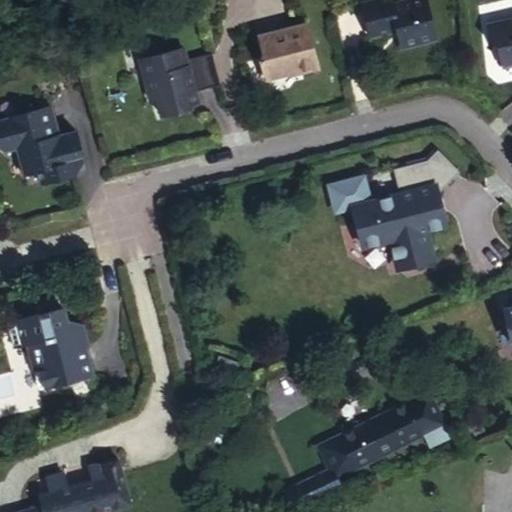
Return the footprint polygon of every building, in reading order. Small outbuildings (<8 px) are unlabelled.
[(360,0),(370,33),(397,27),(401,44),(435,35),(426,0),(360,0)] [(511,18),(485,21),(485,39),(493,45),(495,68),(506,67),(507,68),(511,67),(511,18)] [(264,75),(298,66),(298,68),(317,63),(305,19),(257,32),(262,53),(258,54),(264,75)] [(181,43),(138,53),(148,95),(155,93),(159,110),(180,105),(179,102),(187,100),(223,91),(212,48),(184,55),(181,43)] [(0,111),(0,142),(1,143),(13,140),(19,167),(33,164),(36,176),(71,167),(68,155),(67,150),(78,147),(72,124),(54,129),(47,99),(0,111)] [(79,153),(78,147),(67,150),(68,155),(79,153)] [(355,201),(367,243),(449,221),(439,178),(355,201)] [(60,303),(4,318),(10,340),(22,336),(31,371),(38,369),(42,385),(90,372),(82,345),(86,344),(80,321),(66,325),(60,303)] [(38,369),(31,371),(36,386),(42,385),(38,369)] [(431,383),(321,440),(337,473),(448,416),(431,383)] [(47,502),(26,508),(26,511),(93,511),(135,501),(123,455),(104,460),(107,473),(96,476),(70,483),(54,487),(43,490),(47,502)] [(93,463),(96,476),(107,473),(104,460),(93,463)] [(51,474),(54,487),(70,483),(66,470),(51,474)]
